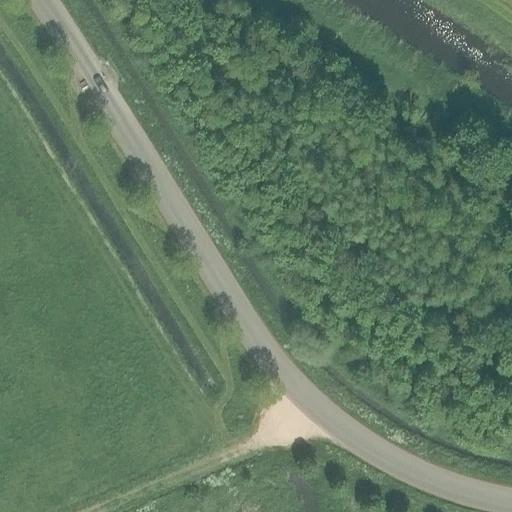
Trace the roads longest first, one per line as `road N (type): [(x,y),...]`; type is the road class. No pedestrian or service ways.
road 1 (secondary): [(511,503),(401,465),(339,427),(288,381),(249,333),(44,0)]
road 2 (track): [(311,403),(255,448),(103,511)]
